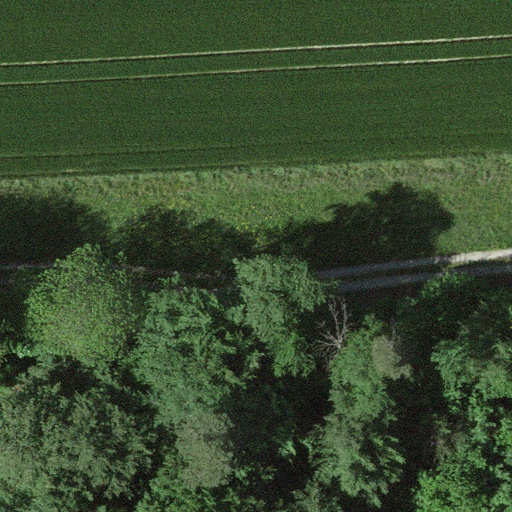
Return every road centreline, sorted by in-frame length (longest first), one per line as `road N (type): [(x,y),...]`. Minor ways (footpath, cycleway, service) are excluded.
road 1 (track): [(511,267),(232,291),(0,282)]
road 2 (track): [(0,416),(232,291)]
